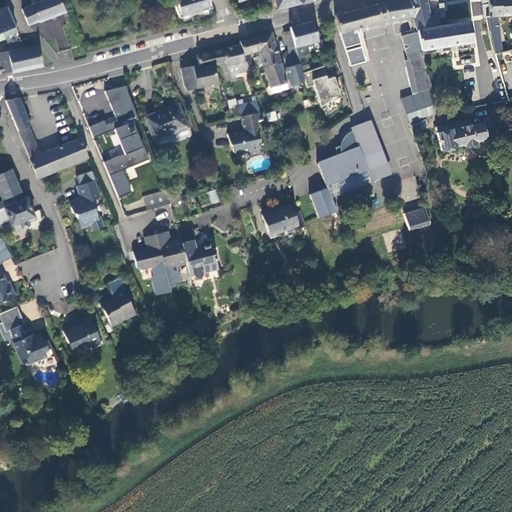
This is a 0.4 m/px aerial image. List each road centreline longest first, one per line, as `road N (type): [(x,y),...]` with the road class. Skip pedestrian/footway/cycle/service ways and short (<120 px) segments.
road 1 (residential): [(216,214),(292,178),(358,117),(323,10)]
road 2 (residential): [(0,88),(228,34)]
road 3 (unknown): [(66,75),(133,243)]
road 4 (residential): [(68,273),(43,199),(25,182),(0,126)]
